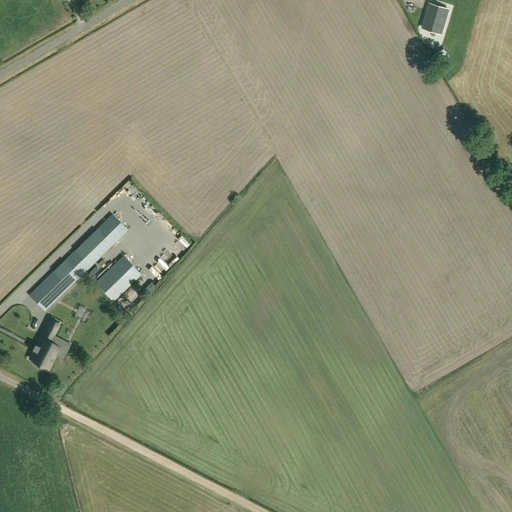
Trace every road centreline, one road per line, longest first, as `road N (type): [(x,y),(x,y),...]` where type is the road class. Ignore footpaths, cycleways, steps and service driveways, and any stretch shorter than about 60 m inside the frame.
road 1 (track): [(258,511),(16,386)]
road 2 (unclassified): [(0,75),(128,0)]
